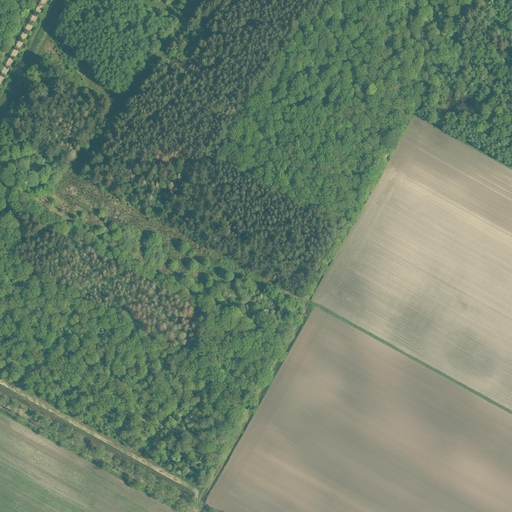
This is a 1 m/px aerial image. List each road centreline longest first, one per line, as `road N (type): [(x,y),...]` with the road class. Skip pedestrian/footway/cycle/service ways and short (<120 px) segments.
road 1 (track): [(0,381),(191,486),(192,508)]
road 2 (track): [(199,511),(0,401)]
road 3 (track): [(63,0),(0,115)]
